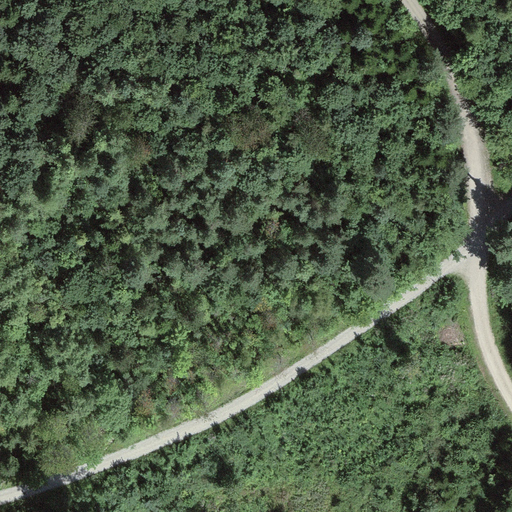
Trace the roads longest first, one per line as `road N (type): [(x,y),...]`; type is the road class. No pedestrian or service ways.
road 1 (track): [(417,0),(471,127),(476,243),(354,342),(153,451),(0,498)]
road 2 (track): [(511,198),(476,243),(481,302),(511,388)]
